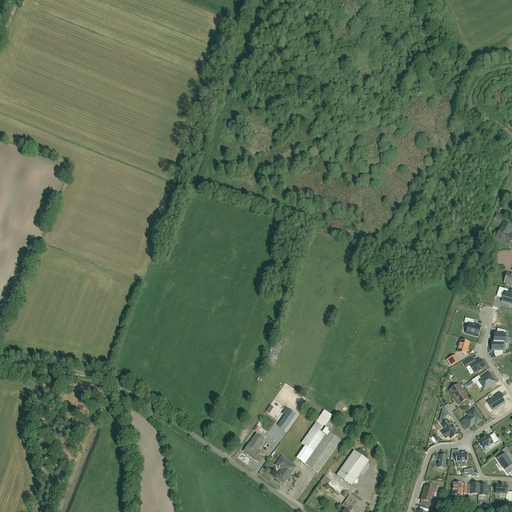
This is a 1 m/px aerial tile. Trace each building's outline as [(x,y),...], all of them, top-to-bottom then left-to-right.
[(497,227),(492,238),(507,245),(509,241),(511,244),(511,234),(508,233),(511,227),(502,223),(499,228),(497,227)] [(511,273),(506,272),(503,284),(511,286),(511,273)] [(511,297),(493,292),(490,303),(511,309),(511,297)] [(483,327),(470,323),(467,334),(480,338),(483,327)] [(472,343),(462,340),(460,349),(459,353),(468,356),(472,343)] [(488,367),(483,359),(472,366),(477,374),(488,367)] [(498,381),(492,373),(480,380),(486,389),(498,381)] [(466,398),(458,386),(463,382),(458,375),(452,380),(455,385),(446,392),(455,405),(466,398)] [(466,417),(461,421),(467,429),(472,426),(473,427),(482,422),(473,409),(464,415),(466,417)] [(289,411),(279,426),(286,431),(297,416),(289,411)] [(318,474),(341,440),(323,428),(331,416),(323,411),(301,444),(304,446),(296,459),(318,474)] [(440,433),(444,440),(447,438),(449,440),(457,435),(447,421),(440,426),(443,431),(440,433)] [(251,441),(243,452),(255,461),(261,452),(258,450),(266,441),(256,434),(253,438),(249,435),(247,438),(251,441)] [(478,441),(476,442),(483,453),(487,451),(485,448),(491,444),(485,436),(483,437),(482,436),(477,440),(478,441)] [(365,461),(352,452),(335,476),(348,486),(365,461)] [(469,453),(457,454),(459,468),(469,467),(468,462),(470,462),(469,453)] [(502,454),(494,460),(501,471),(510,465),(502,454)] [(438,455),(435,469),(443,471),(446,457),(438,455)] [(273,479),(284,486),(296,468),(281,457),(274,467),(279,470),(273,479)] [(469,483),(469,496),(477,496),(477,497),(486,498),(486,486),(478,485),(478,484),(469,483)] [(462,484),(451,484),(450,496),(461,497),(461,496),(465,496),(466,486),(461,486),(462,484)] [(511,493),(506,493),(506,487),(494,487),(494,497),(504,496),(504,505),(511,505),(511,493)] [(422,488),(417,503),(429,507),(434,491),(422,488)] [(348,496),(341,505),(347,509),(354,500),(348,496)]
